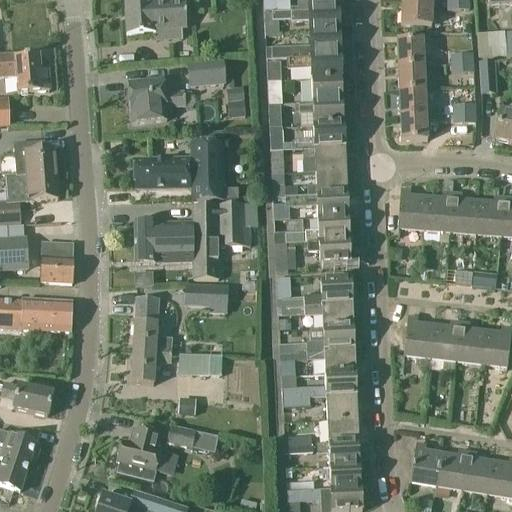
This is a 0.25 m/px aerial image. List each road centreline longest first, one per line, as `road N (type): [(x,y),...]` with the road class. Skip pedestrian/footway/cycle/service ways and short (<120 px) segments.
road 1 (residential): [(48,511),(85,385),(93,302),(70,0)]
road 2 (residential): [(376,162),(385,475),(398,511)]
road 3 (residential): [(367,0),(376,162)]
road 4 (residential): [(511,173),(376,162)]
